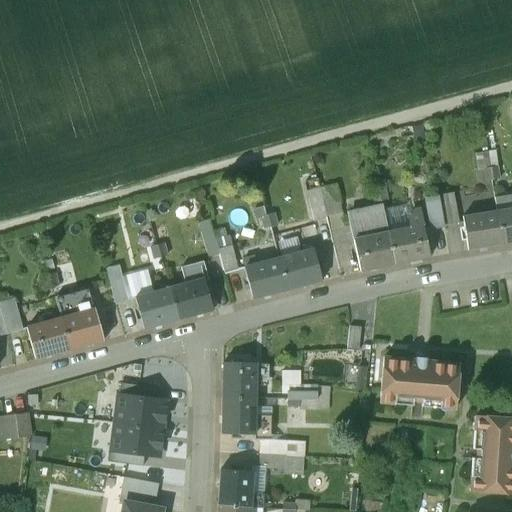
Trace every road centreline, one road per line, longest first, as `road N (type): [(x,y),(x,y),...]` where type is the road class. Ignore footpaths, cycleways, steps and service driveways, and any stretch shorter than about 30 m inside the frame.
road 1 (residential): [(511,261),(411,276),(202,329)]
road 2 (residential): [(202,329),(0,389)]
road 3 (residential): [(200,511),(202,329)]
